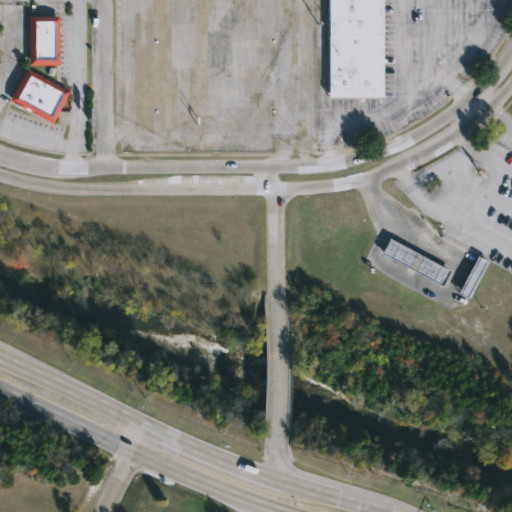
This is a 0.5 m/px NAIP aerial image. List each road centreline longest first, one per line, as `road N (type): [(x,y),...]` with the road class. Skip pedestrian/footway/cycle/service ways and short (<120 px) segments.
road 1 (tertiary): [(511,50),(456,111),(353,161),(75,167),(0,150)]
road 2 (tertiary): [(0,176),(49,188),(336,187),(397,171),(446,145),(511,88)]
road 3 (primary): [(0,386),(164,466),(281,511)]
road 4 (primary): [(145,426),(0,352)]
road 5 (tertiary): [(277,292),(278,453)]
road 6 (primary): [(277,480),(145,426)]
road 7 (tertiary): [(270,166),(277,292)]
